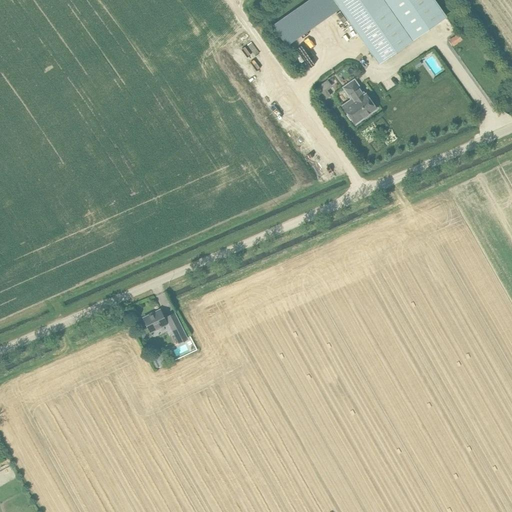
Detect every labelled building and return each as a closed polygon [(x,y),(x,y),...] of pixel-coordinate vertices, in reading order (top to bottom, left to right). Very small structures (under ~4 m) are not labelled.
[(326,0),(338,18),(343,15),(333,0),(326,0)] [(412,40),(384,0),(335,0),(379,63),(412,40)] [(445,17),(440,8),(433,0),(384,0),(412,40),(445,17)] [(453,47),(462,40),(458,33),(448,40),(453,47)] [(331,96),(341,88),(333,78),(323,86),(331,96)] [(364,95),(358,87),(359,87),(354,80),(344,88),(349,96),(352,94),(356,101),(345,109),(355,124),(376,109),(366,94),(364,95)] [(165,319),(160,310),(143,318),(150,332),(169,323),(175,335),(178,334),(180,339),(186,336),(174,313),(166,317),(167,318),(165,319)] [(198,336),(177,341),(180,352),(200,347),(198,336)] [(154,351),(148,354),(151,359),(155,369),(156,370),(169,363),(164,353),(158,356),(156,356),(154,351)]
